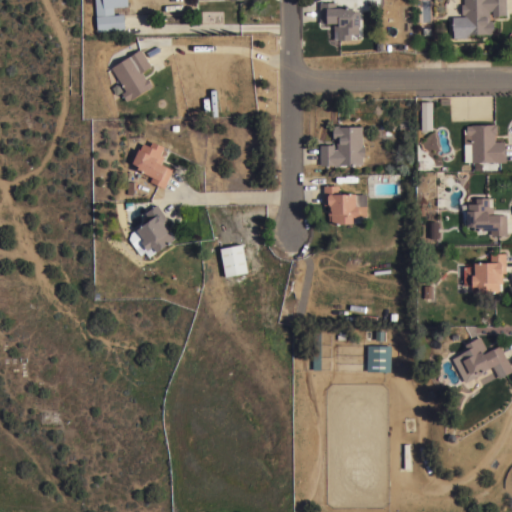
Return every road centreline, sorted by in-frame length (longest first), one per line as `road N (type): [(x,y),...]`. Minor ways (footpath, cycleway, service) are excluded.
road 1 (residential): [(291,0),(296,229)]
road 2 (residential): [(295,81),(511,75)]
